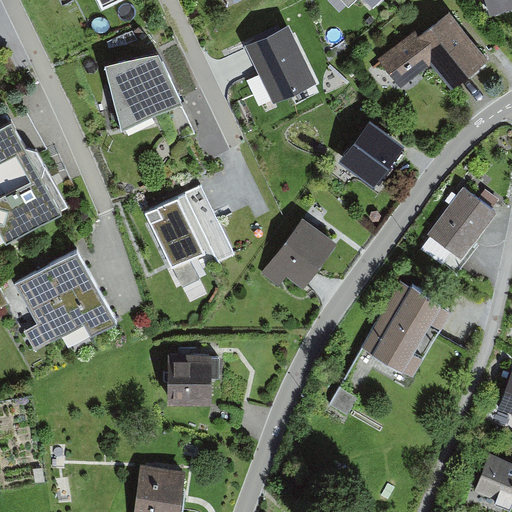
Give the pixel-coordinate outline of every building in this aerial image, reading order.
[(123,0),(96,0),(101,11),(123,0)] [(339,0),(349,10),(359,0),(361,0),(372,11),(384,0),(339,0)] [(511,0),(484,0),(490,17),(511,10),(511,0)] [(451,91),(488,61),(450,14),(421,37),(417,31),(380,61),(402,89),(431,65),(451,91)] [(320,85),(290,22),(244,44),(274,107),(320,85)] [(161,55),(106,67),(121,131),(143,121),(179,104),(181,104),(161,55)] [(191,131),(179,104),(143,121),(156,148),(191,131)] [(11,124),(0,129),(0,178),(9,194),(0,198),(0,248),(69,209),(37,152),(25,150),(11,124)] [(401,150),(371,126),(342,162),(372,186),(401,150)] [(200,188),(144,214),(180,289),(200,280),(196,271),(231,254),(200,188)] [(477,200),(464,190),(430,236),(432,238),(422,250),(443,265),(452,253),(461,260),(495,214),(491,211),(498,201),(484,190),(477,200)] [(338,244),(307,221),(268,272),(281,282),(286,274),(304,288),(338,244)] [(77,252),(15,285),(37,326),(24,333),(34,353),(84,327),(90,338),(116,324),(77,252)] [(452,315),(403,284),(363,349),(411,379),(422,361),(413,355),(431,327),(441,333),(452,315)] [(441,333),(431,327),(413,355),(422,361),(464,385),(474,353),(441,333)] [(220,356),(169,355),(168,407),(210,407),(210,380),(219,380),(220,356)] [(511,376),(499,410),(511,415),(511,376)] [(339,388),(329,404),(348,415),(357,398),(339,388)] [(511,464),(490,456),(475,492),(496,501),(494,505),(509,511),(511,506),(511,464)] [(180,511),(186,474),(141,467),(134,511),(180,511)]
